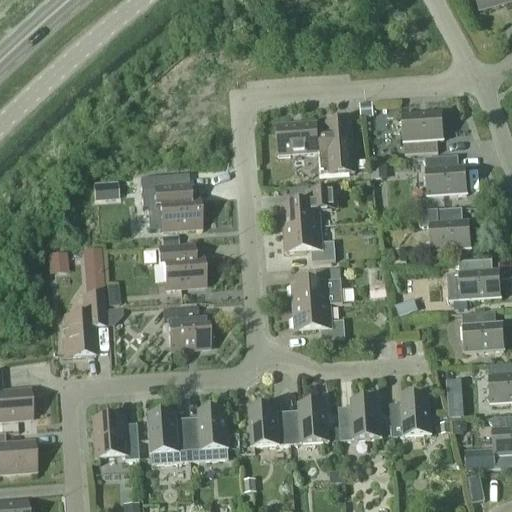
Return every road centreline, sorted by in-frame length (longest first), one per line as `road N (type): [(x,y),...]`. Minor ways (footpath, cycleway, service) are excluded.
road 1 (residential): [(254,356),(238,99),(475,80)]
road 2 (residential): [(74,511),(65,390),(231,378),(246,372),(254,356)]
road 3 (unclassified): [(0,127),(142,0)]
road 4 (residential): [(254,356),(323,373),(420,365)]
